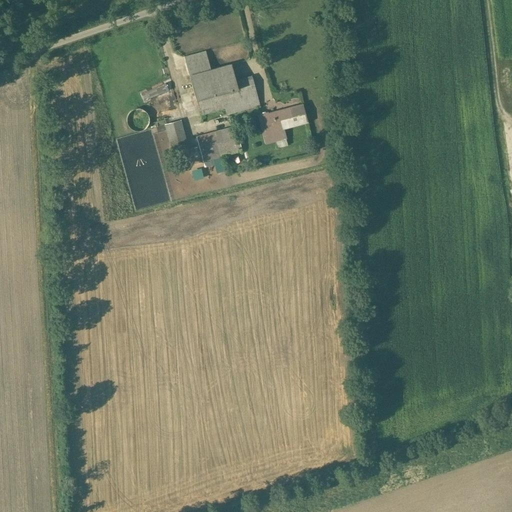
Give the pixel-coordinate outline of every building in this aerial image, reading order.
[(231,64),(189,75),(200,115),(224,108),(226,114),(259,105),(251,76),(235,81),(231,64)] [(302,105),(268,114),(268,113),(259,115),(259,114),(258,115),(265,143),(285,138),(283,129),(306,123),(307,123),(302,105)] [(148,124),(149,120),(148,115),(145,112),(141,109),(137,109),(133,110),(129,112),(127,116),(126,120),(127,124),(130,128),(133,130),(138,131),(142,130),(146,128),(148,124)] [(180,120),(165,124),(173,153),(188,149),(180,120)] [(235,127),(196,137),(202,161),(241,150),(235,127)]
